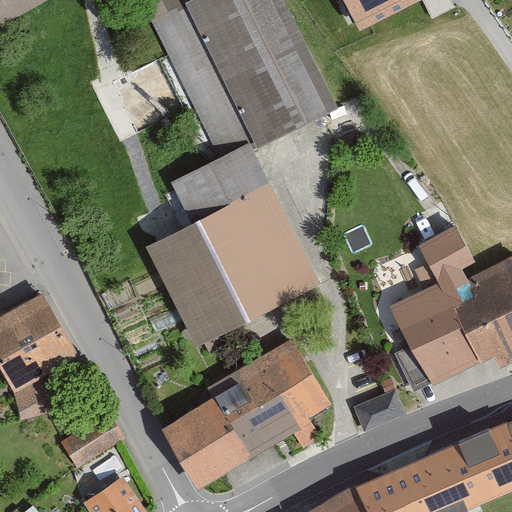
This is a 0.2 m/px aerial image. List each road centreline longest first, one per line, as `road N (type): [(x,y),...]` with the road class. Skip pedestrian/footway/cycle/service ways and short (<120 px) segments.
road 1 (secondary): [(181,511),(0,180)]
road 2 (secondary): [(255,511),(412,427),(511,391)]
